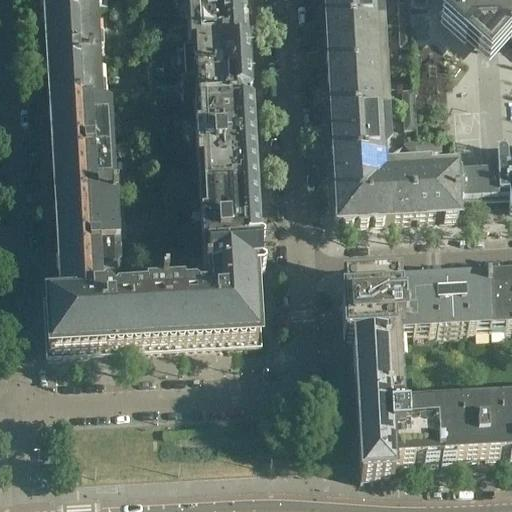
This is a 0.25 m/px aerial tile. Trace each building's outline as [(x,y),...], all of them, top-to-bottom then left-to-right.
[(43,0),(45,17),(98,14),(97,0),(43,0)] [(240,12),(239,0),(187,0),(188,0),(188,15),(240,12)] [(375,13),(373,0),(323,0),(326,34),(381,31),(380,12),(375,13)] [(408,0),(409,9),(410,12),(428,11),(427,0),(408,0)] [(511,4),(509,2),(507,0),(459,0),(438,23),(464,47),(488,68),(510,43),(511,45),(511,4)] [(410,12),(409,9),(398,10),(400,30),(410,29),(410,12)] [(241,43),(240,26),(240,12),(188,15),(189,30),(186,32),(186,38),(190,41),(190,46),(195,46),(241,43)] [(94,40),(93,22),(99,22),(98,14),(45,17),(47,65),(101,62),(100,39),(94,40)] [(411,49),(410,29),(400,30),(401,49),(411,49)] [(378,75),(376,49),(382,49),(381,31),(326,34),(328,78),(378,75)] [(247,61),(247,50),(244,48),(244,44),(241,44),(241,43),(195,46),(195,51),(192,52),(193,59),(196,61),(197,78),(246,76),(245,64),(247,61)] [(97,90),(96,71),(102,70),(101,62),(47,65),(50,113),(104,109),(103,90),(97,90)] [(379,101),(378,75),(328,78),(331,122),(386,120),(385,101),(379,101)] [(249,93),(246,92),(246,76),(197,78),(198,92),(195,94),(195,102),(198,103),(199,109),(247,106),(247,103),(249,101),(249,93)] [(415,118),(414,98),(403,99),(405,118),(415,118)] [(253,154),(252,146),(250,111),(247,109),(247,106),(199,109),(200,133),(194,133),(196,171),(202,171),(204,197),(254,194),(252,154),(253,154)] [(119,210),(118,206),(118,202),(114,202),(113,170),(116,170),(115,143),(111,143),(110,113),(105,109),(104,109),(50,113),(60,306),(104,304),(113,294),(112,283),(114,283),(118,278),(118,266),(122,265),(121,244),(116,244),(114,210),(119,210)] [(416,138),(415,118),(405,118),(406,138),(416,138)] [(382,160),(381,138),(387,138),(386,120),(331,122),(333,167),(377,165),(382,160)] [(439,154),(439,145),(421,146),(422,155),(439,154)] [(511,174),(507,175),(507,160),(506,159),(506,157),(505,157),(504,155),(503,155),(502,155),(501,154),(499,155),(498,155),(497,156),(496,157),(496,158),(496,159),(496,160),(496,175),(498,202),(508,202),(509,216),(511,215),(511,174)] [(413,229),(410,174),(410,173),(395,175),(393,177),(393,180),(385,180),(378,173),(377,165),(333,167),(337,233),(413,229)] [(498,202),(496,175),(492,176),(460,177),(460,174),(454,174),(454,171),(410,173),(410,174),(413,229),(457,226),(456,209),(456,205),(494,203),(498,203),(498,202)] [(258,242),(257,234),(256,234),(254,194),(204,197),(205,222),(199,222),(201,258),(207,257),(208,284),(255,281),(255,284),(259,283),(257,242),(258,242)] [(259,352),(255,284),(255,281),(208,284),(204,284),(204,295),(208,299),(203,303),(195,304),(191,301),(180,301),(179,298),(167,299),(167,295),(160,296),(160,299),(146,300),(146,303),(117,305),(113,307),(109,303),(104,304),(60,306),(43,307),(47,364),(259,352)] [(511,285),(504,286),(504,284),(486,285),(489,334),(504,333),(504,337),(511,336),(511,285)] [(489,334),(486,285),(470,286),(470,288),(427,291),(427,288),(412,289),(412,292),(411,292),(414,338),(427,338),(427,343),(474,340),(474,335),(489,334)] [(401,418),(397,344),(403,344),(402,339),(414,338),(411,292),(397,292),(396,290),(342,293),(343,311),(341,311),(343,352),(352,351),(360,488),(393,486),(392,470),(423,469),(423,471),(439,471),(436,421),(415,422),(415,417),(401,418)] [(511,466),(511,416),(501,417),(501,412),(457,414),(457,419),(436,421),(439,471),(454,470),(454,467),(508,464),(508,467),(511,466)]
